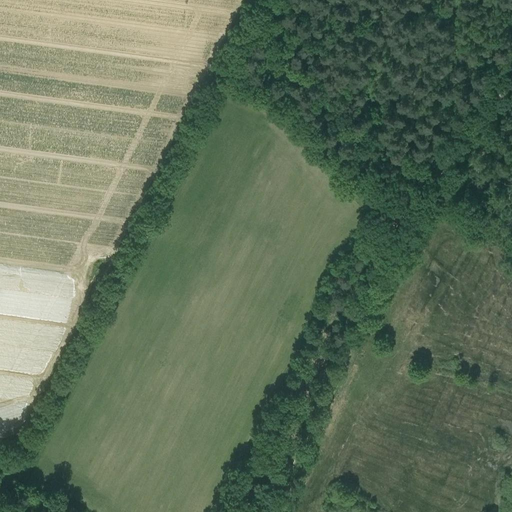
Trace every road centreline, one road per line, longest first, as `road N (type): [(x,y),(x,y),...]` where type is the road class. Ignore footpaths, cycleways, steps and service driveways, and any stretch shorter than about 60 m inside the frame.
road 1 (track): [(251,0),(0,482)]
road 2 (track): [(266,511),(398,229),(511,73)]
road 3 (track): [(400,226),(265,95),(214,71)]
